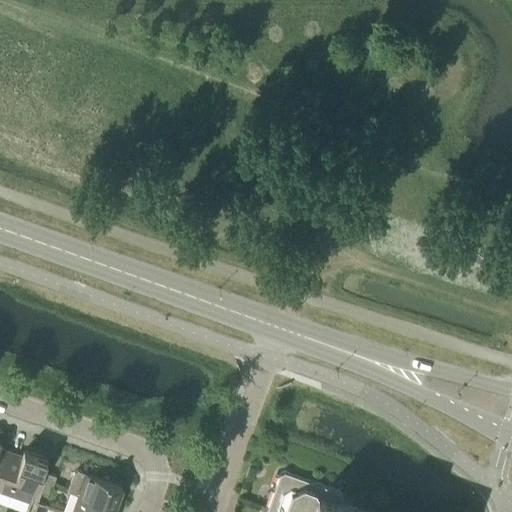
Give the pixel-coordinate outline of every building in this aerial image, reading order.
[(0,480),(10,452),(0,448),(0,443),(0,442),(0,480)] [(22,456),(10,452),(0,480),(0,490),(32,502),(47,459),(24,451),(22,456)] [(68,491),(78,495),(115,508),(122,487),(78,471),(74,473),(68,491)] [(285,472),(279,474),(273,493),(278,495),(273,507),(268,505),(265,511),(362,511),(340,504),(343,497),(340,492),(337,490),(288,473),(285,472)] [(48,473),(45,483),(53,486),(56,476),(48,473)] [(49,496),(53,486),(45,483),(41,493),(49,496)] [(113,511),(115,508),(78,495),(72,511),(113,511)]
